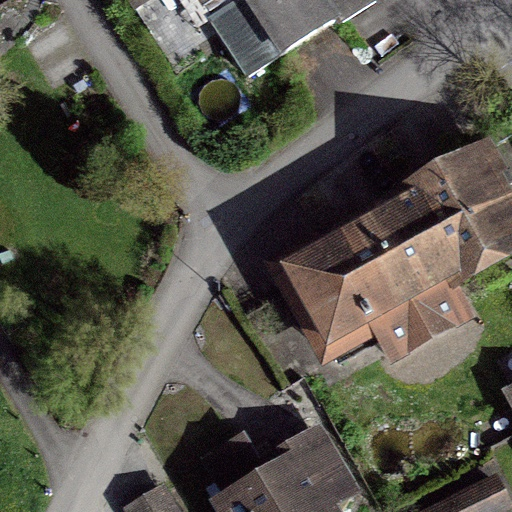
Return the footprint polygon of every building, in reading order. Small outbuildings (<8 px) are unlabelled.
[(370,3),(368,0),(188,0),(243,84),(370,3)] [(511,269),(461,178),(290,272),(342,367),(397,337),(415,369),(489,328),(472,298),(511,275),(511,269)] [(344,447),(230,511),(349,511),(346,507),(371,494),(344,447)] [(511,511),(498,487),(450,511),(511,511)] [(141,511),(167,511),(161,501),(141,511)]
